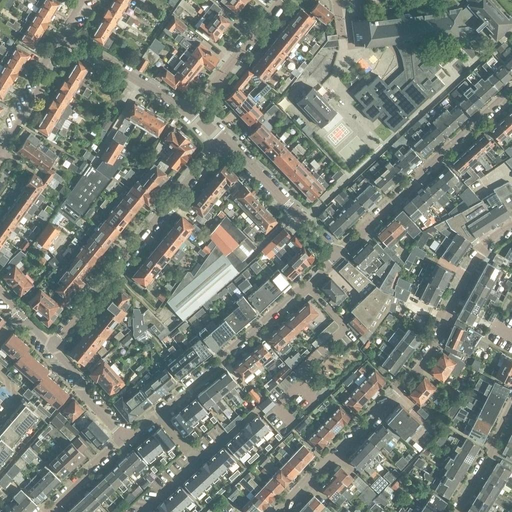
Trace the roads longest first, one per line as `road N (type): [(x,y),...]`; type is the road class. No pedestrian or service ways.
road 1 (residential): [(511,226),(472,254),(419,361),(279,511)]
road 2 (residential): [(125,437),(333,259)]
road 3 (residential): [(47,345),(223,139)]
road 4 (residential): [(333,259),(511,95)]
road 5 (residential): [(333,259),(223,139)]
road 6 (residential): [(191,112),(65,33)]
road 7 (residential): [(191,112),(281,0)]
road 8 (residential): [(0,148),(65,33)]
road 9 (residential): [(511,403),(456,511)]
road 10 (residential): [(125,437),(47,345)]
